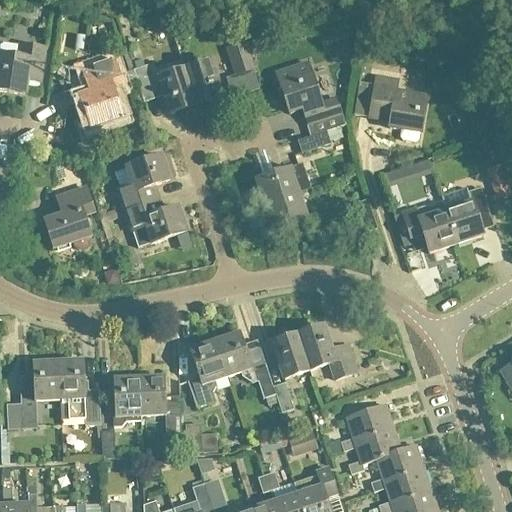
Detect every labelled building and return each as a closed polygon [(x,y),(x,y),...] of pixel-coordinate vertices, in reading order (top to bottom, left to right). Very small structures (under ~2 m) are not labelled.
[(44,50),(3,44),(0,47),(0,46),(0,91),(24,95),(26,83),(39,84),(44,50)] [(133,63),(135,69),(132,70),(141,97),(162,90),(170,114),(195,106),(184,70),(159,78),(154,63),(144,66),(142,60),(133,63)] [(82,111),(75,113),(82,132),(121,119),(111,88),(121,84),(113,61),(81,72),(89,94),(78,97),(82,111)] [(209,61),(184,70),(195,106),(221,97),(209,61)] [(288,115),(301,110),(306,126),(340,114),(335,98),(319,103),(306,63),(274,74),(288,115)] [(395,92),(397,81),(375,77),(369,114),(390,117),(388,128),(401,130),(399,139),(402,142),(415,144),(418,142),(420,133),(426,98),(395,92)] [(326,132),(297,141),(301,154),(330,144),(326,132)] [(119,188),(117,189),(124,210),(158,199),(154,185),(169,180),(168,178),(174,176),(167,156),(161,158),(161,156),(125,167),(126,171),(130,185),(119,188)] [(300,164),(289,168),(254,180),(261,203),(297,192),(298,195),(309,191),(300,164)] [(511,196),(511,190),(507,173),(489,179),(495,202),(511,196)] [(91,244),(88,237),(90,237),(83,216),(93,212),(85,188),(60,196),(66,214),(43,221),(52,249),(72,243),(74,249),(77,252),(83,253),(86,252),(89,248),(91,244)] [(479,188),(467,192),(466,189),(440,197),(441,201),(455,244),(481,236),(477,222),(488,218),(479,188)] [(298,195),(297,192),(261,203),(270,228),(305,217),(298,195)] [(158,199),(124,210),(126,218),(130,230),(131,230),(137,248),(137,249),(150,245),(149,244),(186,232),(178,207),(162,212),(158,199)] [(366,200),(354,204),(363,233),(376,229),(366,200)] [(400,214),(393,216),(392,217),(401,246),(410,244),(422,240),(426,254),(455,244),(441,201),(429,205),(413,210),(400,214)] [(124,210),(98,219),(106,241),(113,239),(108,224),(110,223),(126,218),(124,210)] [(357,375),(346,345),(330,351),(322,326),(296,335),(308,370),(328,364),(334,383),(357,375)] [(264,365),(250,370),(238,333),(214,341),(227,377),(240,373),(242,377),(252,384),(257,383),(262,399),(274,395),(271,387),(265,368),(264,365)] [(308,370),(296,335),(271,343),(283,379),(308,370)] [(227,377),(214,341),(188,350),(198,378),(186,382),(195,408),(207,404),(208,406),(215,403),(212,394),(216,387),(214,382),(227,377)] [(60,421),(84,419),(84,427),(100,426),(98,390),(83,391),(82,361),(57,362),(59,400),(60,421)] [(59,400),(57,362),(32,363),(33,393),(19,393),(21,430),(36,429),(35,401),(59,400)] [(511,365),(502,372),(511,387),(511,365)] [(166,436),(181,436),(179,402),(164,402),(163,377),(138,378),(140,416),(165,415),(166,436)] [(113,379),(115,416),(112,417),(113,427),(121,426),(125,422),(125,417),(140,416),(138,378),(113,379)] [(271,387),(274,395),(280,413),(292,409),(284,383),(271,387)] [(353,442),(392,429),(385,406),(345,419),(352,441),(353,442)] [(353,442),(352,441),(340,445),(343,454),(355,450),(360,463),(348,467),(351,477),(364,472),(362,465),(376,460),(400,452),(400,451),(392,429),(353,442)] [(113,431),(100,431),(102,459),(115,458),(113,431)] [(5,432),(0,432),(1,465),(1,466),(6,466),(10,466),(10,465),(9,454),(9,445),(6,445),(5,432)] [(198,434),(186,435),(187,456),(200,455),(198,434)] [(312,434),(288,442),(294,459),(318,450),(312,434)] [(415,446),(400,451),(400,452),(376,460),(383,481),(383,483),(423,470),(415,446)] [(317,478),(294,485),(297,495),(302,511),(328,511),(324,498),(336,494),(327,469),(316,473),(317,478)] [(383,483),(383,481),(370,485),(374,494),(386,490),(390,504),(391,506),(431,492),(423,470),(383,483)] [(266,477),(271,493),(279,490),(274,474),(266,477)] [(271,493),(266,477),(257,480),(263,495),(271,493)] [(196,503),(173,511),(212,511),(211,507),(207,496),(204,485),(192,489),(195,499),(196,503)] [(28,511),(28,504),(12,505),(11,488),(3,488),(4,505),(4,511),(28,511)] [(243,511),(225,511),(219,492),(207,496),(212,511),(251,511),(251,510),(243,511)] [(391,506),(390,504),(378,508),(379,511),(437,511),(431,492),(391,506)] [(36,511),(36,495),(27,495),(28,504),(28,511),(36,511)] [(302,511),(297,495),(274,502),(277,511),(302,511)] [(277,511),(274,502),(251,510),(251,511),(277,511)] [(101,511),(101,503),(101,511),(85,511),(85,504),(77,505),(76,511),(101,511)] [(101,503),(101,511),(109,511),(109,503),(101,503)] [(168,511),(157,511),(155,503),(142,507),(142,511),(173,511),(168,511)]
